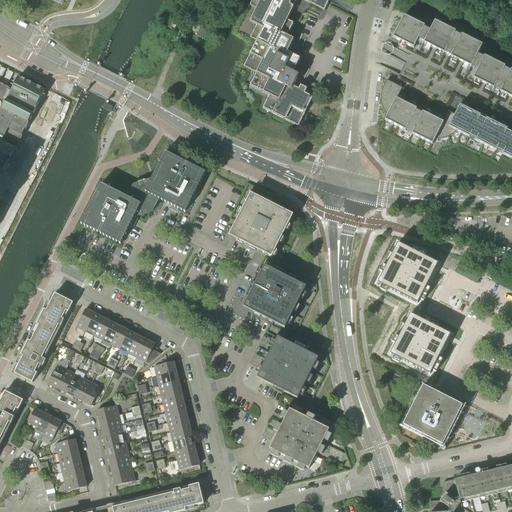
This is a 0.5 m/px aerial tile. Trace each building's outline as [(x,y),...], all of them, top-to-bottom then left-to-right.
[(304,93),(306,89),(300,86),(298,89),(293,86),(298,76),(293,73),(300,59),(287,53),(293,40),(286,36),(293,23),(287,20),(296,0),(301,0),(324,11),(329,0),(252,0),(236,32),(256,41),(243,67),(254,73),(249,83),(250,84),(249,87),(268,96),(262,109),(297,127),(312,98),(304,93)] [(403,16),(392,38),(400,42),(401,42),(413,48),(418,39),(421,41),(424,42),(423,43),(444,54),(445,52),(448,54),(451,56),(450,57),(471,67),(471,66),(474,67),(477,69),(473,78),(494,89),(494,87),(497,89),(500,90),(500,92),(511,97),(511,70),(510,71),(507,69),(504,68),(505,67),(484,56),(483,57),(480,56),(477,54),(478,53),(482,45),(461,35),(460,36),(454,33),(455,32),(434,21),(430,29),(430,30),(427,29),(424,27),(424,26),(403,16)] [(196,36),(206,41),(213,28),(202,23),(196,36)] [(0,168),(7,171),(44,88),(19,77),(13,88),(0,82),(0,168)] [(511,132),(506,130),(507,129),(486,118),(485,120),(482,118),(479,116),(480,115),(459,105),(454,114),(447,111),(442,122),(422,112),(422,113),(419,111),(416,110),(416,109),(396,99),(402,88),(387,80),(384,86),(381,93),(380,95),(380,98),(380,100),(380,102),(381,104),(381,106),(382,108),(383,111),(385,112),(386,114),(387,115),(384,120),(405,131),(406,130),(412,133),(411,134),(432,144),(434,139),(437,139),(439,139),(441,139),(443,139),(445,138),(447,137),(450,136),(451,135),(453,134),(455,132),(456,131),(469,137),(470,136),(475,139),(475,140),(496,151),(496,150),(502,153),(502,154),(511,158),(511,132)] [(113,108),(105,103),(102,109),(111,113),(113,108)] [(185,212),(190,202),(205,172),(165,152),(152,178),(133,184),(126,197),(101,184),(80,223),(120,244),(134,218),(153,211),(159,199),(185,212)] [(250,195),(229,236),(270,257),(291,216),(250,195)] [(397,244),(377,283),(417,304),(437,264),(397,244)] [(264,266),(243,307),(284,328),(305,287),(264,266)] [(485,277),(486,277),(491,280),(493,274),(488,272),(485,277)] [(35,372),(40,363),(42,364),(49,350),(47,349),(66,311),(68,312),(73,303),(55,293),(46,310),(44,309),(36,324),(39,325),(30,341),(28,340),(20,355),(23,356),(14,373),(32,382),(37,373),(35,372)] [(85,331),(94,313),(85,309),(76,327),(85,331)] [(94,336),(103,318),(94,313),(85,331),(94,336)] [(409,315),(389,354),(429,374),(449,335),(409,315)] [(103,340),(112,322),(103,318),(94,336),(103,340)] [(111,344),(120,326),(112,322),(103,340),(111,344)] [(120,349),(129,331),(120,326),(111,344),(120,349)] [(128,353),(137,335),(129,331),(120,349),(128,353)] [(137,357),(146,340),(137,335),(128,353),(137,357)] [(216,345),(216,343),(218,339),(213,337),(210,342),(216,345)] [(277,337),(257,377),(297,397),(317,358),(277,337)] [(155,344),(146,340),(137,357),(146,362),(149,364),(161,354),(152,349),(155,344)] [(94,358),(97,351),(93,349),(89,356),(94,358)] [(154,367),(157,377),(176,372),(173,358),(165,360),(166,364),(154,367)] [(56,388),(66,370),(57,365),(48,384),(56,388)] [(65,392),(74,374),(66,370),(56,388),(65,392)] [(179,381),(176,372),(157,377),(159,386),(179,381)] [(73,397),(83,378),(74,374),(65,392),(73,397)] [(82,401),(91,383),(83,378),(73,397),(82,401)] [(181,390),(179,381),(159,386),(161,395),(181,390)] [(100,387),(91,383),(82,401),(91,406),(100,387)] [(422,386),(402,425),(441,445),(462,406),(422,386)] [(183,399),(181,390),(161,395),(163,404),(183,399)] [(0,440),(16,409),(18,410),(23,400),(5,391),(0,400),(0,440)] [(185,409),(183,399),(163,404),(166,414),(185,409)] [(97,410),(99,420),(119,415),(116,405),(97,410)] [(35,431),(44,413),(35,409),(26,427),(35,431)] [(168,423),(188,418),(185,409),(166,414),(168,423)] [(289,409),(269,448),(309,469),(329,429),(289,409)] [(43,436),(52,417),(44,413),(35,431),(43,436)] [(121,424),(119,415),(99,420),(101,429),(121,424)] [(65,424),(52,417),(43,436),(52,440),(58,429),(62,431),(65,424)] [(190,428),(188,418),(168,423),(170,433),(190,428)] [(123,434),(121,424),(101,429),(104,439),(123,434)] [(192,437),(190,428),(170,433),(172,442),(192,437)] [(126,443),(123,434),(104,439),(106,448),(126,443)] [(55,444),(58,454),(77,449),(74,435),(66,437),(67,441),(55,444)] [(195,447),(192,437),(172,442),(175,451),(195,447)] [(128,453),(126,443),(106,448),(108,457),(128,453)] [(197,456),(195,447),(175,451),(177,461),(197,456)] [(79,458),(77,449),(58,454),(60,463),(79,458)] [(130,462),(128,453),(108,457),(111,467),(130,462)] [(199,465),(197,456),(177,461),(179,470),(199,465)] [(82,468),(79,458),(60,463),(62,472),(82,468)] [(132,471),(130,462),(111,467),(113,476),(132,471)] [(453,511),(460,504),(465,502),(464,499),(511,487),(511,472),(511,466),(442,483),(445,493),(439,501),(428,502),(428,511),(453,511)] [(84,477),(82,468),(62,472),(64,482),(84,477)] [(135,481),(132,471),(113,476),(115,486),(135,481)] [(86,487),(84,477),(64,482),(67,492),(86,487)] [(185,508),(204,503),(199,483),(188,486),(189,488),(179,491),(178,488),(163,491),(164,494),(112,507),(113,511),(167,511),(169,511),(177,511),(186,510),(185,508)] [(49,502),(57,500),(55,493),(47,495),(49,502)]
